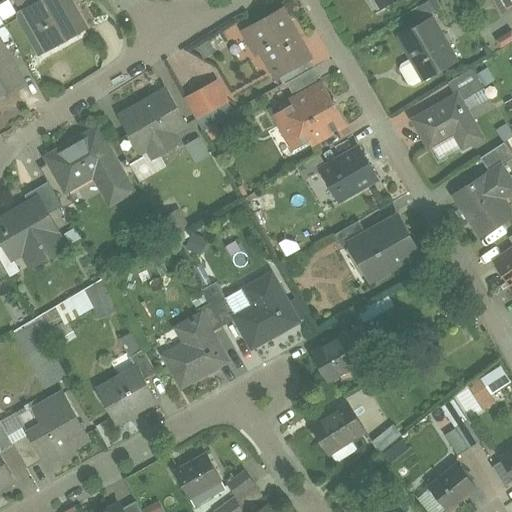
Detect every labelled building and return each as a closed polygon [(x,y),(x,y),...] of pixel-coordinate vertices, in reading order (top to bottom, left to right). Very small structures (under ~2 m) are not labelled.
[(40,0),(30,6),(24,9),(48,50),(85,29),(68,0),(40,0)] [(511,0),(497,0),(502,9),(511,3),(511,0)] [(285,10),(254,28),(279,74),(290,68),(311,56),(285,10)] [(17,45),(2,17),(0,18),(0,44),(5,52),(17,45)] [(432,18),(401,35),(426,78),(456,61),(432,18)] [(0,44),(0,92),(4,90),(6,94),(23,84),(5,52),(0,44)] [(311,56),(290,68),(295,78),(317,67),(311,56)] [(295,78),(289,82),(294,93),(318,80),(322,77),(317,67),(295,78)] [(473,68),(449,83),(456,96),(459,94),(463,101),(485,88),(473,68)] [(318,80),(298,91),(301,96),(292,101),(294,103),(278,112),(293,138),(305,132),(312,144),(314,144),(318,152),(320,151),(315,143),(348,124),(325,82),(320,85),(318,80)] [(218,84),(189,100),(199,117),(227,102),(218,84)] [(167,90),(130,112),(129,114),(130,115),(125,117),(124,116),(122,116),(132,132),(142,151),(143,150),(153,145),(159,155),(181,143),(175,132),(187,125),(167,90)] [(456,96),(414,120),(431,148),(457,134),(465,148),(483,137),(463,101),(459,94),(456,96)] [(98,131),(51,158),(53,162),(68,189),(69,189),(96,173),(113,202),(133,191),(98,131)] [(142,151),(132,132),(118,140),(132,165),(147,156),(143,150),(142,151)] [(511,151),(506,142),(482,158),(491,172),(502,165),(503,166),(511,159),(511,151)] [(328,166),(322,169),(323,170),(331,184),(333,183),(341,198),(339,199),(340,200),(378,178),(361,147),(328,166)] [(321,154),(298,166),(306,180),(323,170),(322,169),(328,166),(321,154)] [(68,189),(53,162),(42,168),(50,183),(63,207),(65,209),(77,201),(69,189),(68,189)] [(491,172),(456,195),(482,235),(511,215),(511,211),(499,191),(511,182),(511,180),(503,166),(502,165),(491,172)] [(63,207),(50,183),(27,196),(31,204),(40,200),(48,215),(63,207)] [(31,204),(10,217),(11,219),(0,225),(0,232),(15,258),(29,250),(32,256),(45,248),(50,256),(66,246),(48,215),(40,200),(31,204)] [(155,215),(163,235),(183,227),(176,208),(155,215)] [(400,217),(367,235),(351,244),(352,245),(371,279),(419,252),(400,217)] [(360,221),(336,234),(344,250),(352,245),(351,244),(367,235),(360,221)] [(511,251),(496,262),(511,286),(511,285),(511,251)] [(0,256),(0,280),(10,275),(0,256)] [(272,274),(245,289),(254,305),(236,315),(235,315),(237,318),(253,346),(298,321),(272,274)] [(236,315),(218,281),(203,290),(223,325),(237,318),(235,315),(236,315)] [(100,319),(119,310),(105,282),(15,327),(46,388),(69,377),(49,338),(97,313),(100,319)] [(377,301),(354,313),(361,326),(384,313),(377,301)] [(202,316),(178,329),(187,346),(166,358),(182,387),(227,362),(202,316)] [(351,332),(313,354),(328,381),(366,360),(351,332)] [(145,350),(130,358),(136,369),(138,368),(144,379),(157,372),(145,350)] [(466,390),(457,395),(468,416),(503,399),(497,388),(507,383),(498,366),(463,383),(466,390)] [(136,369),(98,391),(116,423),(156,400),(144,379),(138,368),(136,369)] [(88,438),(63,394),(34,410),(35,411),(40,409),(47,422),(28,433),(43,459),(45,463),(58,455),(58,454),(72,446),(72,448),(88,438)] [(349,404),(312,427),(329,454),(366,431),(349,404)] [(0,418),(0,446),(3,452),(15,445),(13,441),(0,418)] [(481,442),(468,422),(457,429),(470,449),(481,442)] [(394,425),(372,442),(381,453),(402,436),(394,425)] [(459,456),(470,449),(457,429),(446,436),(459,456)] [(28,433),(13,441),(15,445),(28,467),(43,459),(28,433)] [(511,452),(502,459),(511,473),(511,452)] [(208,455),(177,472),(190,497),(222,480),(208,455)] [(0,456),(0,488),(14,481),(0,456)] [(459,465),(431,488),(449,510),(477,487),(459,465)] [(247,472),(229,485),(234,491),(237,496),(255,483),(247,472)] [(234,491),(222,500),(226,506),(236,499),(235,498),(237,496),(234,491)] [(245,511),(237,500),(220,511),(245,511)] [(142,511),(137,501),(123,509),(124,511),(142,511)]
